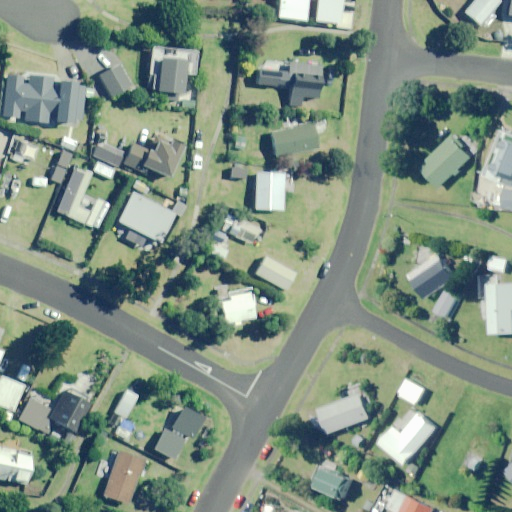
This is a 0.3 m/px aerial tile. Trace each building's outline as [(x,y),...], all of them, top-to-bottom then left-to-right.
[(305,0),(276,0),(274,18),(303,21),(305,0)] [(498,2),(495,0),(473,0),(462,12),(477,25),(498,2)] [(193,54),(181,53),(181,60),(156,58),(154,92),(179,94),(181,74),(192,75),(193,54)] [(318,66),(257,61),(255,85),(288,87),(287,106),(299,107),(300,98),(315,99),(318,66)] [(128,88),(116,65),(98,75),(110,97),(128,88)] [(46,124),(47,115),(51,116),(51,124),(69,126),(69,121),(80,121),(83,85),(55,83),(55,88),(49,88),(50,77),(27,75),(26,85),(20,84),(20,77),(4,76),(1,117),(17,119),(18,113),(23,113),(22,122),(46,124)] [(316,149),(310,124),(268,134),(274,159),(316,149)] [(511,185),(511,131),(506,129),(487,175),(511,185)] [(180,148),(153,136),(146,152),(130,144),(120,166),(139,174),(141,168),(166,179),(180,148)] [(473,157),(453,136),(420,166),(440,187),(473,157)] [(74,141),(61,137),(58,147),(71,151),(74,141)] [(34,149),(25,146),(21,158),(30,161),(34,149)] [(69,155),(60,151),(49,180),(58,183),(69,155)] [(52,213),(89,228),(101,200),(81,192),(87,176),(70,169),(52,213)] [(290,194),(291,174),(253,173),(252,210),(281,211),(281,193),(290,194)] [(147,188),(134,181),(130,187),(143,194),(147,188)] [(172,215),(129,194),(115,222),(158,243),(172,215)] [(264,233),(226,215),(219,230),(257,248),(264,233)] [(225,251),(207,244),(204,252),(222,259),(225,251)] [(456,278),(439,254),(410,275),(427,299),(456,278)] [(293,274),(262,257),(253,274),(283,291),(293,274)] [(511,283),(497,284),(497,277),(482,278),(483,297),(490,297),(491,333),(511,332),(511,283)] [(460,293),(448,287),(436,311),(447,317),(460,293)] [(253,318),(248,292),(217,298),(222,325),(253,318)] [(28,368),(20,365),(15,378),(22,381),(28,368)] [(20,387),(0,378),(0,407),(10,412),(20,387)] [(371,418),(360,386),(349,390),(351,397),(320,409),(329,433),(371,418)] [(134,397),(124,391),(112,413),(123,419),(134,397)] [(72,432),(85,403),(60,392),(48,421),(72,432)] [(47,410),(26,400),(16,420),(45,435),(50,424),(42,420),(47,410)] [(201,419),(180,408),(170,428),(190,439),(201,419)] [(438,427),(421,413),(404,433),(395,426),(381,443),(406,465),(438,427)] [(131,427),(121,421),(114,434),(124,439),(131,427)] [(182,441),(161,430),(151,451),(172,461),(182,441)] [(484,447),(469,443),(467,450),(482,454),(484,447)] [(16,452),(0,449),(0,480),(23,484),(28,457),(15,455),(16,452)] [(142,462),(118,453),(101,496),(126,506),(142,462)] [(351,479),(324,467),(316,486),(343,498),(351,479)] [(433,511),(436,508),(388,484),(379,503),(398,511),(433,511)]
